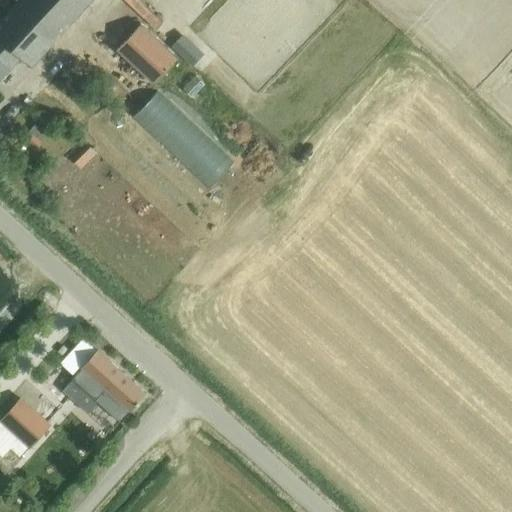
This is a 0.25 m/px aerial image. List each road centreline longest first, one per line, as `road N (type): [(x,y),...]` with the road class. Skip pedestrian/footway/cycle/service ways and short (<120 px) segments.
road 1 (tertiary): [(185,390),(0,219)]
road 2 (tertiary): [(319,511),(185,390)]
road 3 (unclassified): [(75,511),(185,390)]
